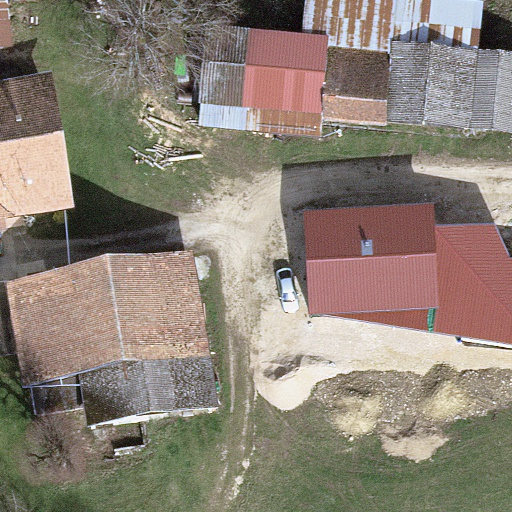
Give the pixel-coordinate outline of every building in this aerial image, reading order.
[(317,125),(511,141),(511,68),(469,65),(474,11),(350,0),(300,0),(297,43),(198,34),(189,133),(315,144),(317,125)] [(0,227),(61,216),(38,89),(0,96),(0,227)] [(422,215),(295,221),(299,319),(426,314),(422,215)] [(183,268),(66,287),(82,386),(134,378),(162,373),(201,367),(183,268)] [(82,386),(66,287),(11,296),(27,394),(82,386)] [(170,423),(162,373),(134,378),(143,428),(170,423)]
